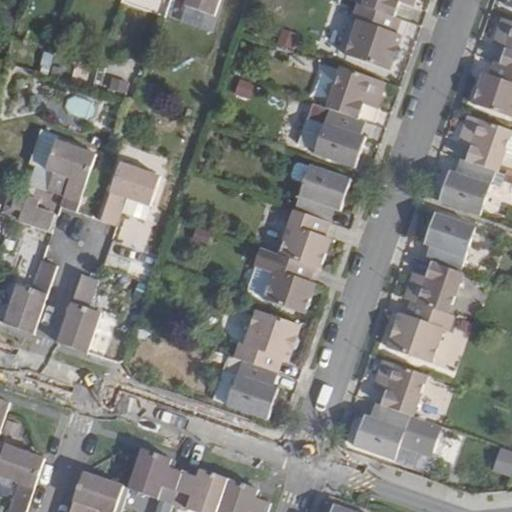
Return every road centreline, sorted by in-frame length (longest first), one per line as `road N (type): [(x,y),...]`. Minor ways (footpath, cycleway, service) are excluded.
road 1 (residential): [(465,0),(305,462)]
road 2 (residential): [(92,390),(305,462)]
road 3 (residential): [(50,511),(92,390)]
